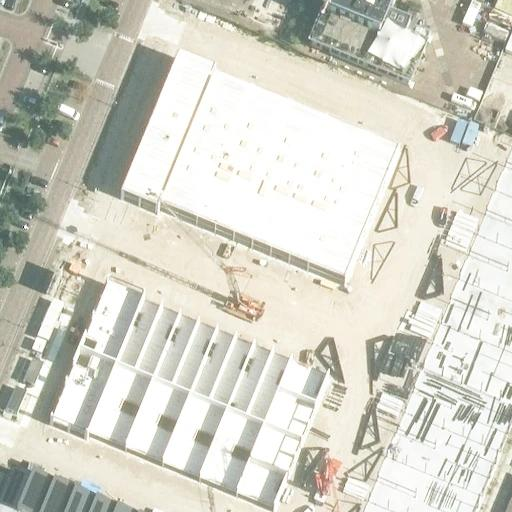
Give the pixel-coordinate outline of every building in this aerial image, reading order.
[(408,87),(429,36),(387,19),(394,0),(329,0),(310,47),(408,87)] [(472,66),(495,76),(504,56),(481,46),(472,66)] [(176,59),(147,130),(185,146),(213,78),(214,79),(216,75),(179,61),(176,59)] [(213,78),(185,146),(222,161),(250,93),(217,80),(214,79),(213,78)] [(250,93),(222,161),(241,169),(259,176),(287,108),(250,93)] [(287,108),(259,176),(278,184),(297,191),(324,124),(287,108)] [(324,124),(297,191),(315,199),(334,206),(348,171),(361,139),(324,124)] [(147,130),(118,202),(157,218),(159,214),(158,214),(185,146),(147,130)] [(361,139),(348,171),(387,187),(400,155),(361,139)] [(185,146),(158,214),(159,214),(195,229),(222,161),(185,146)] [(222,161),(195,229),(213,237),(241,169),(222,161)] [(511,167),(501,194),(511,198),(511,167)] [(241,169),(213,237),(232,244),(259,176),(241,169)] [(348,171),(334,206),(372,222),(387,187),(348,171)] [(259,176),(232,244),(250,252),(278,184),(259,176)] [(278,184),(250,252),(269,259),(297,191),(278,184)] [(297,191),(269,259),(287,267),(315,199),(297,191)] [(511,198),(501,194),(483,238),(511,250),(511,198)] [(315,199),(287,267),(306,274),(319,242),(334,206),(315,199)] [(334,206),(319,242),(358,258),(372,222),(334,206)] [(511,250),(483,238),(465,283),(511,302),(511,250)] [(319,242),(306,274),(344,290),(345,289),(358,258),(319,242)] [(511,302),(465,283),(447,327),(511,353),(511,302)] [(105,286),(77,356),(115,372),(143,304),(144,305),(144,302),(145,301),(106,285),(105,286)] [(143,304),(115,372),(133,379),(161,312),(144,305),(143,304)] [(161,312),(133,379),(152,387),(180,319),(161,312)] [(180,319),(152,387),(170,395),(198,327),(180,319)] [(198,327),(170,395),(189,402),(217,334),(198,327)] [(511,353),(447,327),(429,372),(511,405),(511,353)] [(217,334),(189,402),(207,410),(235,342),(217,334)] [(235,342),(207,410),(226,417),(254,350),(235,342)] [(254,350),(226,417),(244,425),(272,357),(254,350)] [(77,356),(47,428),(87,444),(88,440),(87,440),(115,372),(77,356)] [(272,357),(244,425),(263,433),(277,397),(291,365),(272,357)] [(291,365),(277,397),(316,413),(329,381),(291,365)] [(115,372),(87,440),(88,440),(124,455),(152,387),(133,379),(115,372)] [(511,405),(429,372),(411,416),(501,453),(511,425),(511,405)] [(152,387),(124,455),(161,470),(189,402),(170,395),(152,387)] [(277,397),(263,433),(302,448),(316,413),(277,397)] [(189,402),(161,470),(198,485),(226,417),(207,410),(189,402)] [(411,416),(392,461),(483,497),(501,453),(411,416)] [(226,417),(198,485),(235,500),(248,468),(263,433),(244,425),(226,417)] [(263,433),(248,468),(287,484),(302,448),(263,433)] [(392,461),(374,505),(391,511),(476,511),(483,497),(392,461)] [(248,468),(235,500),(263,511),(275,511),(287,484),(248,468)] [(11,474),(0,500),(0,511),(18,511),(31,482),(11,474)] [(31,482),(18,511),(43,511),(52,491),(31,482)] [(68,511),(73,500),(52,491),(43,511),(68,511)] [(92,511),(94,508),(73,500),(68,511),(92,511)]
